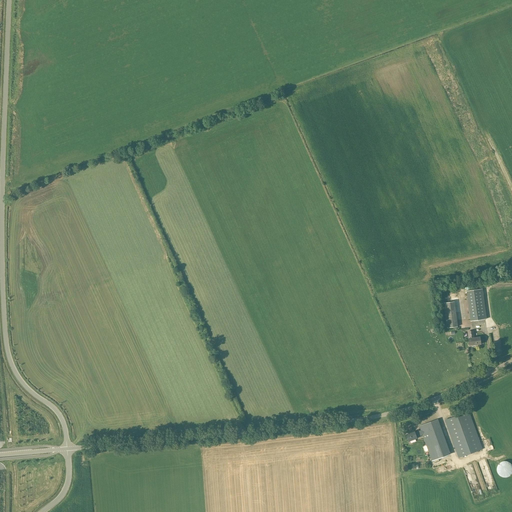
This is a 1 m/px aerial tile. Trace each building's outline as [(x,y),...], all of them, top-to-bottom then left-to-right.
[(485,319),(482,291),(481,289),(467,291),(468,301),(470,316),(471,321),(485,319)] [(447,328),(458,327),(454,301),(443,303),(447,328)] [(480,337),(475,338),(474,330),(467,331),(468,339),(469,346),(481,344),(480,337)] [(469,411),(444,420),(458,458),(483,450),(469,411)] [(420,431),(414,433),(414,432),(406,435),(408,441),(416,438),(416,437),(422,435),(432,461),(450,455),(438,419),(419,426),(420,431)] [(511,463),(510,462),(508,461),(507,461),(505,460),(504,461),(503,461),(501,462),(500,463),(499,465),(499,466),(498,467),(498,469),(498,470),(499,472),(500,473),(501,474),(502,475),(503,476),(505,476),(506,476),(508,476),(509,476),(510,475),(511,474),(511,473),(511,463)]
